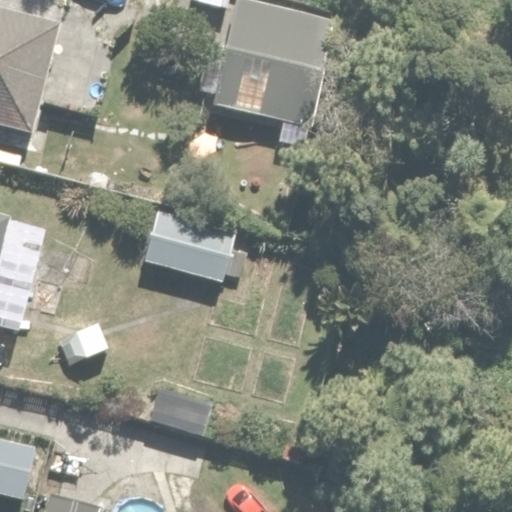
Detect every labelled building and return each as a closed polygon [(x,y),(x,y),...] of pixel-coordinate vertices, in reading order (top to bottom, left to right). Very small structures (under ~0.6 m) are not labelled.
[(9,0),(0,0),(0,125),(46,135),(69,22),(8,9),(9,0)] [(329,2),(307,0),(242,0),(238,45),(201,42),(195,116),(318,126),(329,2)] [(253,231),(159,208),(146,263),(240,286),(253,231)] [(0,301),(22,217),(0,211),(0,301)] [(52,444),(0,430),(0,484),(39,494),(52,444)] [(104,511),(107,498),(52,488),(47,511),(104,511)]
